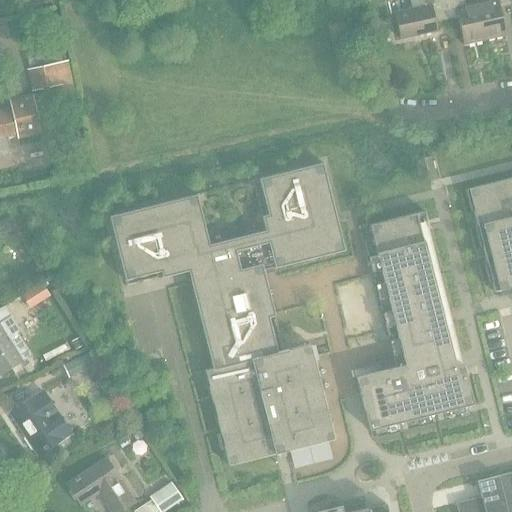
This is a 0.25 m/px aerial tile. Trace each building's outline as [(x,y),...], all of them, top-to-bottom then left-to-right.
[(445,20),(441,0),(408,0),(411,9),(393,13),(399,39),(436,31),(434,22),(445,20)] [(484,40),(475,3),(464,5),(462,0),(441,0),(445,20),(456,17),(462,44),(484,40)] [(499,8),(510,6),(508,0),(486,0),(475,3),(484,40),(505,35),(499,8)] [(55,97),(74,93),(68,61),(26,70),(31,91),(53,86),(55,97)] [(17,134),(18,138),(39,133),(36,118),(49,116),(44,94),(31,96),(10,101),(12,109),(0,111),(0,158),(4,158),(9,153),(6,136),(17,134)] [(337,225),(336,222),(321,163),(308,166),(260,178),(269,214),(263,216),(267,231),(206,246),(193,195),(108,217),(124,280),(140,276),(139,272),(158,267),(161,278),(187,271),(211,368),(215,384),(207,386),(212,403),(219,401),(223,416),(215,418),(219,434),(227,432),(231,447),(229,447),(223,449),(227,465),(235,463),(333,439),(312,356),(309,344),(276,352),(272,337),(268,338),(263,318),(274,316),(262,270),(273,267),(273,268),(343,250),(338,231),(337,225)] [(504,289),(511,287),(511,184),(511,185),(509,178),(474,187),(480,209),(472,211),(476,226),(484,224),(489,245),(481,247),(485,262),(493,260),(498,281),(490,283),(493,292),(494,292),(504,289)] [(472,404),(470,397),(462,365),(455,367),(423,241),(422,241),(415,213),(390,219),(380,222),(368,225),(368,227),(403,365),(355,377),(359,393),(368,430),(472,404)] [(21,295),(28,306),(54,289),(48,278),(21,295)] [(17,336),(10,341),(8,337),(19,331),(10,318),(0,324),(0,373),(30,356),(17,336)] [(62,365),(68,378),(94,365),(88,352),(62,365)] [(9,413),(37,455),(71,432),(43,391),(9,413)] [(110,511),(118,511),(134,502),(105,458),(66,484),(69,488),(68,492),(73,500),(77,501),(80,504),(97,492),(110,511)] [(480,497),(455,503),(456,511),(458,511),(511,498),(511,472),(484,479),(476,481),(480,497)] [(149,496),(160,511),(164,511),(182,500),(170,482),(149,496)] [(511,511),(511,498),(458,511),(511,511)]
